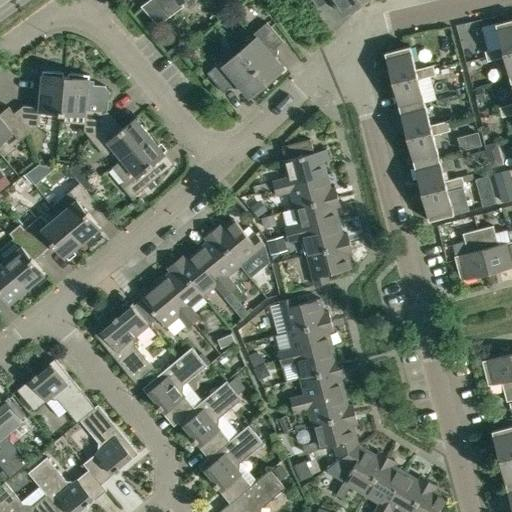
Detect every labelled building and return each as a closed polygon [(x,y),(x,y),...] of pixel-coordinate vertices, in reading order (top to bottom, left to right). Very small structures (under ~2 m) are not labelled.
[(181,3),(184,0),(156,0),(169,17),(184,7),(181,3)] [(351,13),(363,4),(360,0),(311,0),(318,9),(327,2),(329,4),(333,4),(335,3),(343,15),(349,11),(351,13)] [(493,49),(496,59),(505,57),(503,52),(511,49),(511,19),(496,24),(502,47),(493,49)] [(256,38),(240,52),(268,85),(279,75),(278,73),(283,68),(274,57),(275,55),(276,51),(274,50),(283,42),(267,23),(253,34),(256,38)] [(417,75),(416,70),(410,46),(385,53),(393,81),(417,75)] [(487,62),(496,59),(493,49),(485,52),(487,62)] [(511,80),(511,79),(511,49),(503,52),(505,57),(511,80)] [(268,85),(240,52),(224,66),(221,62),(207,74),(223,93),(232,85),(234,87),(238,87),(239,86),(249,97),(255,92),(257,94),(268,85)] [(425,67),(427,78),(436,75),(433,65),(425,67)] [(393,81),(400,109),(425,103),(419,80),(427,78),(425,67),(416,70),(417,75),(393,81)] [(62,113),(65,76),(63,76),(63,73),(43,71),(39,107),(23,106),(14,114),(8,107),(29,133),(38,126),(39,111),(62,113)] [(105,86),(88,84),(89,75),(68,73),(68,76),(65,76),(62,113),(85,115),(84,131),(91,139),(114,120),(114,119),(110,122),(102,113),(108,109),(110,91),(105,86)] [(425,103),(400,109),(407,137),(432,130),(431,125),(425,103)] [(502,117),(511,115),(508,105),(499,107),(502,117)] [(29,133),(8,107),(8,108),(13,114),(4,122),(0,117),(0,143),(12,133),(19,141),(29,133)] [(114,150),(122,160),(151,136),(136,118),(118,133),(110,123),(114,120),(91,139),(104,155),(114,150)] [(439,123),(442,133),(450,131),(448,121),(439,123)] [(407,137),(415,165),(439,158),(433,135),(442,133),(439,123),(431,125),(432,130),(407,137)] [(120,184),(124,188),(132,198),(160,175),(156,178),(148,169),(165,154),(151,136),(122,160),(112,168),(123,182),(120,184)] [(282,149),(285,161),(282,161),(287,178),(273,181),(275,189),(327,175),(324,161),(328,160),(326,150),(313,153),(310,141),(282,149)] [(488,146),(487,146),(489,156),(500,153),(498,143),(488,146)] [(439,158),(415,165),(422,193),(447,186),(445,181),(439,158)] [(0,191),(11,183),(1,171),(0,171),(0,191)] [(327,175),(275,189),(277,196),(291,192),(295,208),(338,197),(336,187),(331,189),(327,175)] [(454,179),(456,189),(465,187),(462,177),(454,179)] [(422,193),(429,221),(436,220),(454,215),(448,191),(456,189),(454,179),(445,181),(447,186),(422,193)] [(68,207),(59,215),(83,243),(101,228),(86,210),(95,203),(99,207),(99,206),(79,183),(63,197),(68,207)] [(338,197),(295,208),(299,224),(285,228),(287,235),(340,221),(336,207),(341,206),(338,197)] [(40,216),(24,229),(44,253),(44,252),(41,248),(50,241),(65,258),(83,243),(59,215),(50,223),(40,216)] [(220,225),(212,232),(240,266),(265,245),(256,234),(250,239),(234,220),(223,229),(220,225)] [(303,238),(307,255),(350,243),(348,234),(343,235),(340,221),(287,235),(289,242),(303,238)] [(493,226),(478,230),(490,274),(511,267),(511,245),(511,242),(498,245),(493,226)] [(13,253),(4,261),(27,289),(45,274),(31,257),(40,249),(44,253),(24,229),(8,243),(13,253)] [(461,281),(490,274),(478,230),(463,234),(468,253),(455,256),(461,281)] [(240,266),(212,232),(205,238),(208,241),(197,251),(231,292),(237,287),(228,276),(240,266)] [(282,237),(268,241),(271,254),(286,250),(282,237)] [(350,243),(307,255),(315,286),(329,282),(327,275),(352,268),(348,254),(353,253),(350,243)] [(183,256),(175,262),(203,296),(216,286),(226,297),(231,292),(197,251),(186,259),(183,256)] [(0,292),(10,304),(27,289),(4,261),(0,264),(0,292)] [(191,307),(203,296),(175,262),(168,268),(171,272),(160,281),(194,323),(200,318),(191,307)] [(143,300),(136,306),(150,324),(158,318),(166,327),(179,316),(189,327),(194,323),(160,281),(149,290),(146,286),(138,293),(143,300)] [(288,332),(331,321),(329,311),(324,313),(320,298),(296,305),(294,297),(280,301),(288,332)] [(150,324),(136,306),(133,303),(95,334),(136,384),(154,368),(135,345),(136,336),(150,324)] [(334,330),(331,321),(288,332),(292,348),(278,352),(280,359),(333,345),(329,332),(334,330)] [(232,333),(224,336),(229,345),(236,342),(232,333)] [(229,345),(224,336),(217,339),(222,348),(229,345)] [(336,359),(333,345),(280,359),(282,366),(296,363),(300,379),(343,367),(341,358),(336,359)] [(179,422),(195,407),(183,394),(184,385),(207,366),(192,347),(143,389),(174,426),(179,422)] [(511,400),(511,359),(510,354),(482,361),(488,386),(502,383),(507,402),(511,400)] [(77,423),(80,421),(80,420),(95,408),(95,407),(55,359),(17,390),(35,411),(49,400),(58,400),(77,423)] [(346,377),(343,367),(300,379),(304,395),(290,398),(292,406),(345,392),(341,378),(346,377)] [(195,407),(179,422),(208,458),(230,441),(219,427),(219,418),(242,399),(227,380),(195,407)] [(348,406),(345,392),(292,406),(294,413),(308,409),(312,425),(355,414),(353,404),(348,406)] [(8,398),(0,404),(0,464),(11,478),(30,463),(11,440),(11,431),(26,419),(8,398)] [(84,464),(89,470),(102,484),(139,454),(98,404),(95,407),(95,408),(80,420),(80,421),(81,421),(99,443),(98,452),(84,464)] [(358,423),(355,414),(312,425),(316,441),(302,445),(305,453),(320,449),(334,445),(338,460),(359,445),(353,425),(358,423)] [(248,425),(230,441),(208,458),(199,466),(230,503),(251,485),(240,472),(241,463),(264,443),(248,425)] [(511,425),(492,431),(499,460),(511,456),(511,425)] [(350,487),(365,495),(388,456),(379,451),(377,456),(359,445),(338,460),(338,461),(327,469),(330,475),(343,483),(336,495),(343,499),(350,487)] [(382,511),(406,473),(394,466),(396,461),(388,456),(365,495),(379,504),(374,511),(382,511)] [(511,456),(499,460),(507,487),(511,485),(511,456)] [(102,484),(89,470),(75,481),(66,480),(47,457),(29,473),(47,495),(60,511),(81,511),(107,490),(102,484)] [(313,476),(306,460),(294,466),(301,482),(313,476)] [(251,485),(230,503),(220,511),(221,511),(261,511),(262,507),(285,488),(270,470),(251,485)] [(391,511),(392,511),(393,511),(410,511),(429,481),(421,476),(418,480),(406,473),(382,511),(391,511)] [(438,486),(429,481),(410,511),(439,511),(448,497),(435,490),(438,486)] [(0,485),(0,511),(60,511),(47,495),(33,506),(24,505),(5,482),(0,485)]
